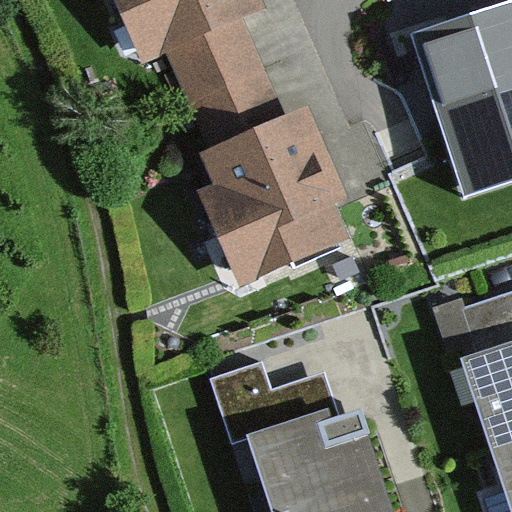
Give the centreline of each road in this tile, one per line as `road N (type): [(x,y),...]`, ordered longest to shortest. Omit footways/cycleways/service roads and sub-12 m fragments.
road 1 (unknown): [(344,338),(408,511)]
road 2 (unknown): [(314,0),(354,175)]
